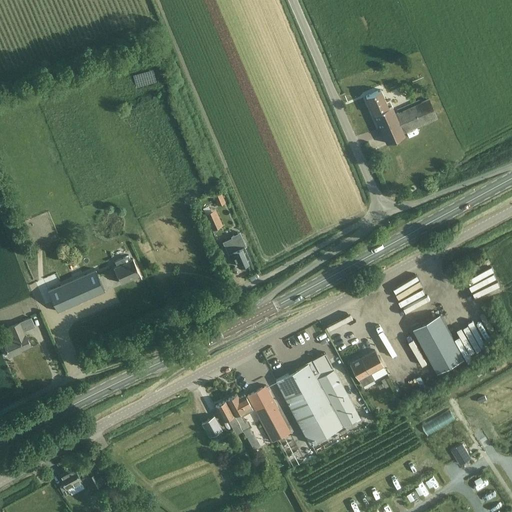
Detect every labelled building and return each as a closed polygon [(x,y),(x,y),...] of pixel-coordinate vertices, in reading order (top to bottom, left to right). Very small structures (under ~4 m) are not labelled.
[(381,90),(366,96),(386,143),(405,135),(403,132),(437,117),(429,99),(395,114),(389,100),(386,101),(381,90)] [(221,190),(213,194),(218,205),(225,202),(221,190)] [(210,210),(205,213),(212,229),(218,226),(210,210)] [(232,238),(223,242),(228,253),(232,251),(238,266),(250,261),(244,246),(245,245),(240,232),(232,236),(232,238)] [(117,266),(114,267),(121,283),(140,274),(133,259),(131,260),(128,255),(119,259),(115,261),(117,266)] [(57,310),(104,290),(95,270),(48,290),(57,310)] [(439,371),(465,357),(441,313),(415,327),(439,371)] [(485,338),(489,336),(480,316),(475,318),(485,338)] [(16,351),(30,345),(26,334),(26,335),(20,322),(8,327),(12,335),(14,334),(16,339),(4,344),(9,356),(17,353),(16,351)] [(468,351),(479,345),(468,323),(457,328),(468,351)] [(410,333),(406,335),(418,358),(422,356),(410,333)] [(403,338),(398,340),(410,364),(415,362),(403,338)] [(390,375),(401,371),(392,345),(380,349),(390,375)] [(351,363),(360,378),(359,379),(362,386),(375,380),(371,372),(372,372),(385,365),(376,349),(351,363)] [(276,380),(301,425),(311,443),(361,416),(325,351),(312,358),(313,359),(297,368),(298,368),(276,380)] [(386,377),(381,380),(385,387),(390,385),(386,377)] [(291,431),(265,384),(247,394),(277,449),(281,446),(277,439),(291,431)] [(237,393),(226,399),(242,428),(243,430),(251,425),(247,419),(245,420),(242,414),(252,408),(245,394),(239,397),(237,393)] [(242,428),(226,399),(215,404),(224,419),(231,416),(232,419),(231,419),(237,430),(242,428)] [(210,437),(222,430),(214,415),(202,421),(210,437)] [(371,417),(358,424),(361,428),(374,421),(371,417)] [(268,434),(262,438),(265,444),(271,441),(268,434)] [(463,459),(470,455),(462,443),(452,450),(460,464),(464,462),(463,459)] [(280,448),(274,451),(278,458),(284,455),(280,448)] [(68,487),(81,480),(74,466),(59,475),(64,484),(60,486),(64,495),(70,492),(68,487)] [(86,477),(92,488),(102,482),(96,471),(86,477)]
